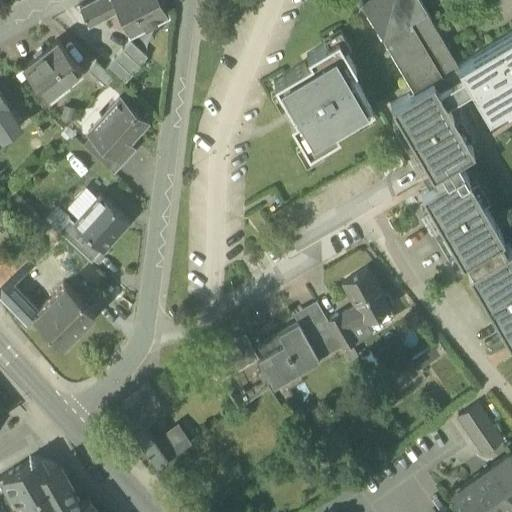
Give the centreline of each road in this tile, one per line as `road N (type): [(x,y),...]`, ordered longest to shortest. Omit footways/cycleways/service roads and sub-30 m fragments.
road 1 (residential): [(192,0),(142,343),(119,372),(62,410)]
road 2 (tertiary): [(148,511),(62,410)]
